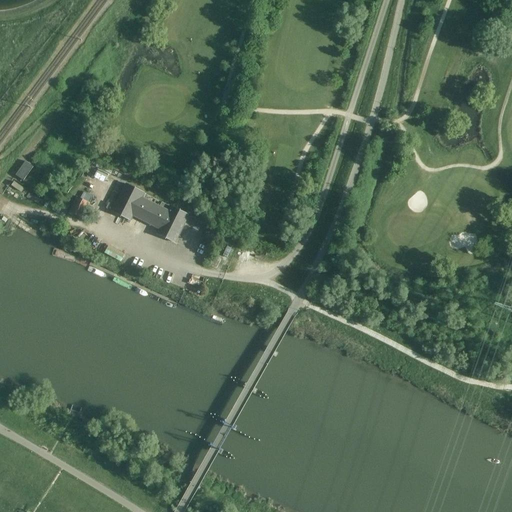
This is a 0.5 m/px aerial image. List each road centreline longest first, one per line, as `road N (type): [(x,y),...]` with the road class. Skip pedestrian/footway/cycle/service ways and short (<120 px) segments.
road 1 (unclassified): [(224,277),(261,278),(295,252),(386,0)]
road 2 (track): [(472,382),(311,306)]
